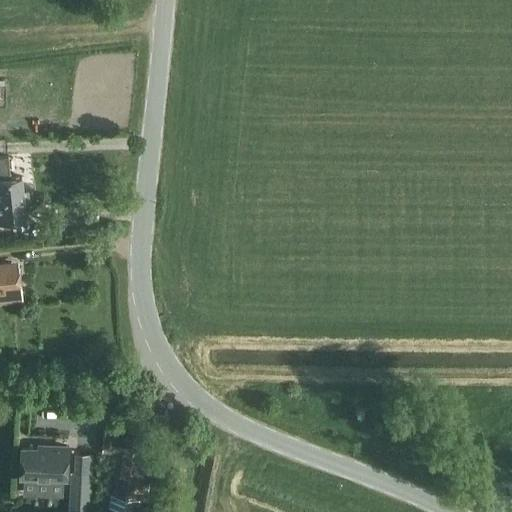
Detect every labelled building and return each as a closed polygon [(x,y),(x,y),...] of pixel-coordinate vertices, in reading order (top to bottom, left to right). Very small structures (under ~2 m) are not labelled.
[(11,178),(8,156),(0,157),(0,201),(29,198),(29,192),(24,192),(22,177),(11,178)] [(0,223),(27,221),(25,205),(30,205),(29,198),(0,201),(0,223)] [(8,265),(0,266),(0,303),(22,301),(18,270),(9,271),(8,265)] [(107,423),(103,454),(117,456),(111,495),(108,511),(110,511),(109,511),(140,511),(142,499),(147,500),(150,482),(142,481),(144,470),(152,471),(158,434),(121,429),(122,425),(107,423)] [(51,450),(22,448),(21,477),(68,479),(69,447),(51,446),(51,450)] [(91,511),(94,474),(71,473),(69,511),(91,511)]
